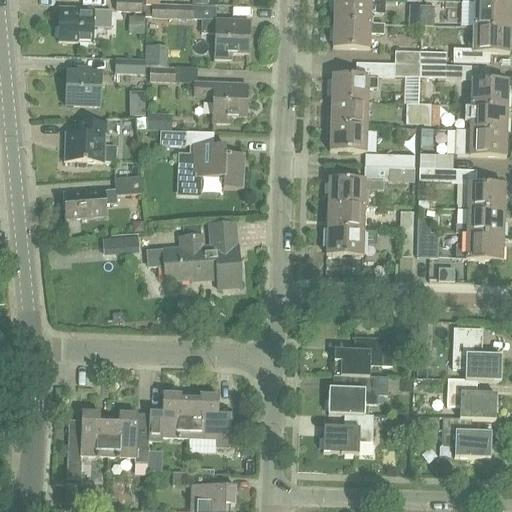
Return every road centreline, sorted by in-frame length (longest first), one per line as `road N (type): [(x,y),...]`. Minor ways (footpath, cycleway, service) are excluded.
road 1 (tertiary): [(32,347),(0,41)]
road 2 (residential): [(278,298),(284,0)]
road 3 (residential): [(32,347),(275,356)]
road 4 (residential): [(271,494),(511,504)]
road 5 (residential): [(278,298),(511,306)]
road 6 (tertiary): [(27,511),(32,347)]
road 7 (residential): [(271,494),(275,356)]
